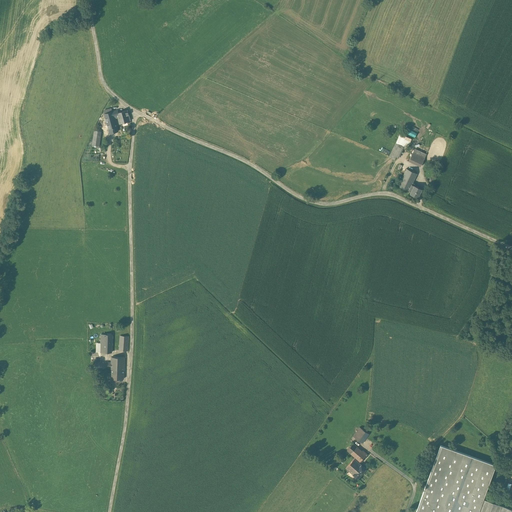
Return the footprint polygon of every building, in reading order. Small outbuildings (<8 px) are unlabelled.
[(112,112),(104,114),(110,134),(119,131),(115,118),(118,117),(121,125),(131,122),(128,110),(113,115),(112,112)] [(101,132),(94,131),(92,145),(99,146),(101,132)] [(398,159),(407,140),(400,136),(391,155),(398,159)] [(427,154),(415,148),(409,160),(421,166),(427,154)] [(417,172),(407,167),(398,185),(408,190),(413,181),(417,172)] [(425,187),(413,181),(408,190),(411,192),(411,193),(420,197),(425,187)] [(113,335),(101,335),(101,351),(112,352),(113,335)] [(128,351),(128,337),(120,337),(119,351),(128,351)] [(123,374),(123,357),(111,357),(111,363),(111,368),(111,374),(123,374)] [(369,434),(360,427),(353,437),(363,443),(369,434)] [(353,444),(347,451),(350,454),(357,447),(353,444)] [(496,465),(441,445),(416,511),(478,511),(483,499),(496,465)] [(350,454),(355,458),(359,463),(367,454),(363,450),(362,451),(357,447),(350,454)] [(359,463),(355,458),(346,468),(358,479),(366,469),(359,463)] [(483,499),(478,511),(511,511),(511,509),(484,499),(483,499)]
